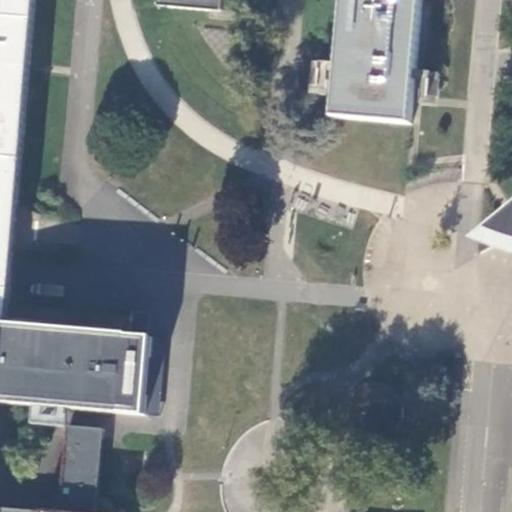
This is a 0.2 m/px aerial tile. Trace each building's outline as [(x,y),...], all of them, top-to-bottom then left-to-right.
[(0,0),(0,442),(2,422),(3,413),(3,404),(21,405),(39,407),(47,408),(56,408),(69,409),(74,410),(91,411),(97,412),(102,412),(109,413),(113,413),(115,413),(116,414),(117,414),(119,414),(126,414),(126,415),(150,417),(150,416),(150,414),(151,406),(156,339),(156,338),(132,336),(132,337),(126,336),(123,336),(120,336),(115,335),(104,335),(80,332),(71,332),(53,330),(28,328),(18,327),(11,326),(10,326),(11,317),(12,308),(12,306),(13,291),(15,273),(16,256),(18,230),(21,204),(21,203),(23,177),(24,160),(25,151),(26,142),(27,129),(27,125),(29,108),(30,90),(31,72),(32,68),(32,64),(33,55),(34,38),(36,20),(37,3),(37,0),(0,0)] [(150,0),(150,6),(154,7),(208,12),(210,12),(213,12),(213,0),(150,0)] [(337,0),(336,14),(335,31),(333,48),(332,61),(332,64),(332,66),(331,70),(331,74),(329,89),(329,92),(329,98),(327,118),(327,119),(335,120),(365,123),(405,126),(405,125),(407,104),(407,102),(407,99),(409,83),(409,81),(410,73),(411,64),(411,56),(412,47),(413,39),(413,38),(413,34),(414,30),(415,21),(415,12),(416,8),(416,3),(416,1),(416,0),(337,0)] [(511,205),(472,239),(511,255),(511,205)] [(93,509),(100,428),(68,425),(61,506),(93,509)]
